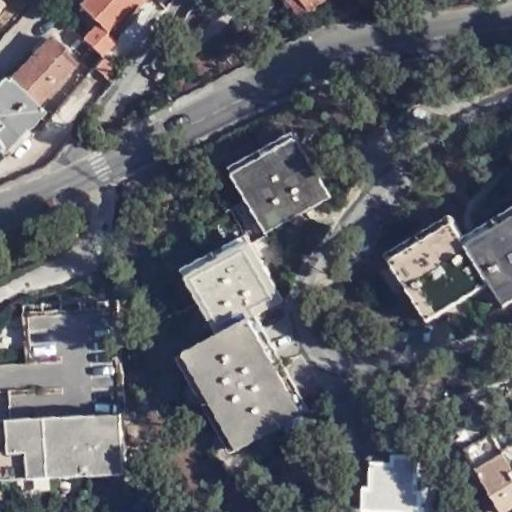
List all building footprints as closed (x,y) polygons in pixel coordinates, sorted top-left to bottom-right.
[(100,22),(119,0),(75,0),(87,11),(74,28),(92,45),(107,29),(100,22)] [(287,0),(289,2),(293,0),(300,11),(311,4),(312,5),(319,0),(287,0)] [(41,103),(31,94),(72,51),(46,27),(0,78),(0,135),(9,125),(16,131),(41,103)] [(101,69),(108,59),(94,46),(85,57),(101,69)] [(246,153),(277,214),(343,181),(309,119),(246,153)] [(511,219),(469,245),(492,284),(505,306),(511,301),(511,219)] [(312,395),(287,348),(266,360),(255,342),(261,338),(244,308),(261,298),(294,282),(261,222),(196,257),(227,317),(194,334),(245,432),(312,395)] [(455,222),(391,261),(429,322),(492,284),(469,245),(455,222)] [(0,456),(125,457),(125,289),(34,289),(33,367),(13,367),(13,396),(0,396),(0,456)] [(266,360),(287,348),(261,298),(244,308),(261,338),(255,342),(266,360)] [(511,445),(503,450),(493,433),(465,449),(500,511),(505,511),(511,508),(511,445)] [(414,492),(417,458),(395,456),(395,465),(375,464),(373,490),(368,489),(367,510),(391,511),(417,511),(419,492),(414,492)] [(73,511),(74,496),(48,495),(47,511),(73,511)]
